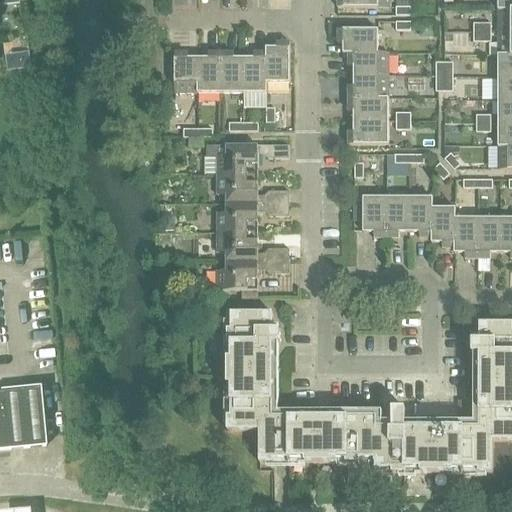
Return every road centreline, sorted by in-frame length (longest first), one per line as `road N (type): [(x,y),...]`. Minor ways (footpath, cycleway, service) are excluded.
road 1 (residential): [(323,277),(322,367),(431,368),(431,301)]
road 2 (residential): [(323,277),(312,259),(309,20)]
road 3 (residential): [(309,20),(165,20)]
road 4 (unknown): [(0,454),(52,454),(42,368)]
